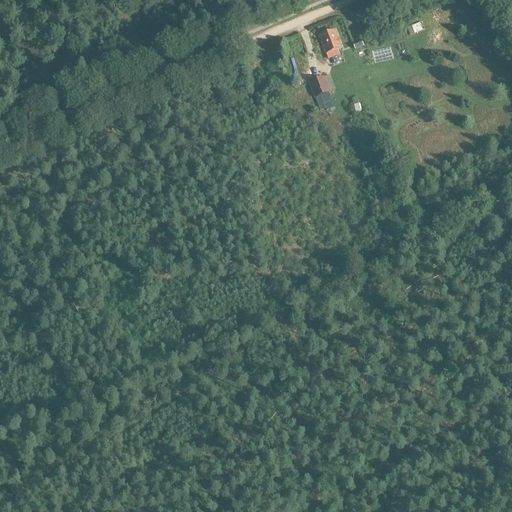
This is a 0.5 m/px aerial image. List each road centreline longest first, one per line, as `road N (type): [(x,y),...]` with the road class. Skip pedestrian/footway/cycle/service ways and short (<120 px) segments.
road 1 (track): [(511,177),(217,362),(105,443)]
road 2 (track): [(0,152),(348,0)]
road 3 (track): [(105,443),(0,507)]
